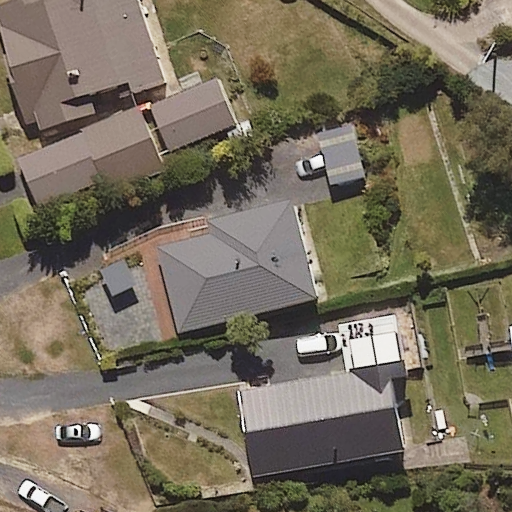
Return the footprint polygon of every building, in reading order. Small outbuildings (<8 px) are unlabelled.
[(92,104),(163,85),(140,0),(26,0),(0,7),(0,34),(26,133),(95,115),(92,104)] [(157,156),(235,125),(216,78),(17,156),(37,206),(102,180),(106,190),(161,168),(157,156)] [(331,183),(363,175),(351,129),(319,138),(331,183)] [(317,296),(290,198),(148,236),(175,334),(317,296)] [(391,377),(403,375),(391,310),(338,320),(347,373),(237,392),(252,477),(404,450),(391,377)]
